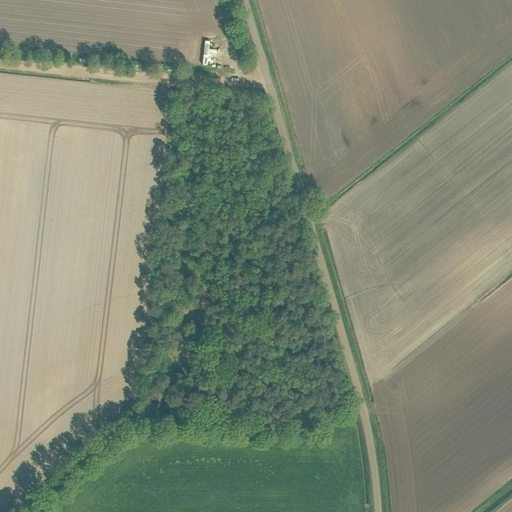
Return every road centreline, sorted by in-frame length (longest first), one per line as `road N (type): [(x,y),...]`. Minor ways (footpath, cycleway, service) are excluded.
road 1 (unclassified): [(378,511),(358,392),(243,0)]
road 2 (track): [(0,60),(268,85)]
